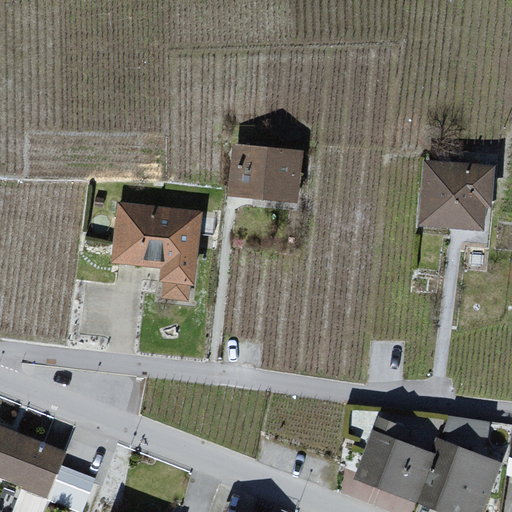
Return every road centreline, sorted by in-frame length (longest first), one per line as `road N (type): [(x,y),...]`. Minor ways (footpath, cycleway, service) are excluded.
road 1 (residential): [(0,360),(111,365),(511,412)]
road 2 (residential): [(0,378),(333,511)]
